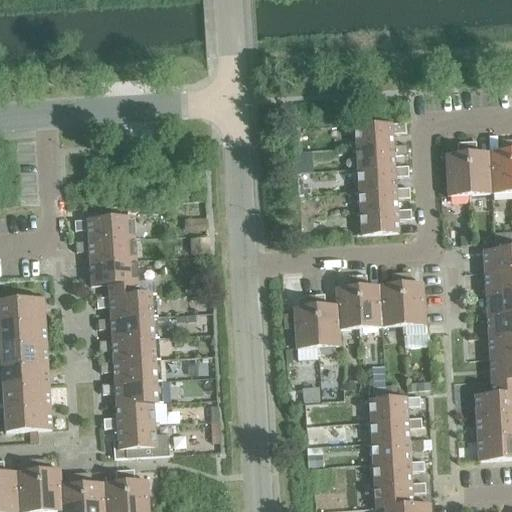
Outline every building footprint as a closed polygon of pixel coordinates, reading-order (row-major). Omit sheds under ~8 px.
[(353,129),(354,151),(393,149),(392,148),(392,137),(405,136),(404,126),(353,129)] [(500,155),(488,155),(490,196),(511,195),(508,142),(499,143),(500,155)] [(475,144),(465,145),(469,197),(490,196),(488,155),(475,156),(475,144)] [(469,197),(465,145),(456,145),(457,157),(444,158),(446,199),(469,197)] [(354,151),(356,173),(394,170),(394,169),(393,158),(406,157),(405,147),(392,148),(393,149),(354,151)] [(311,155),(294,156),(295,177),(312,175),(311,155)] [(356,173),(357,194),(395,192),(395,191),(394,180),(407,179),(407,169),(394,169),(394,170),(356,173)] [(357,194),(359,216),(397,214),(397,213),(396,201),(409,200),(408,190),(395,191),(395,192),(357,194)] [(397,214),(359,216),(360,238),(398,236),(397,223),(410,222),(410,212),(397,213),(397,214)] [(86,233),(87,244),(91,244),(92,245),(134,242),(133,219),(73,223),(74,234),(86,233)] [(205,221),(185,222),(186,238),(206,237),(205,221)] [(511,234),(493,236),(494,247),(511,245),(511,234)] [(473,237),(459,238),(460,249),(461,249),(474,248),(473,237)] [(88,254),(88,266),(93,266),(93,267),(135,264),(134,242),(92,245),(91,244),(87,244),(74,245),(75,255),(88,254)] [(206,243),(189,244),(190,257),(207,256),(206,243)] [(511,251),(481,254),(483,275),(487,275),(487,276),(511,274),(511,251)] [(107,287),(108,299),(108,300),(137,299),(137,297),(135,264),(93,267),(93,266),(88,266),(90,289),(107,287)] [(483,275),(484,296),(488,296),(488,297),(511,295),(511,274),(487,276),(487,275),(483,275)] [(390,288),(378,289),(380,330),(402,328),(399,275),(390,276),(390,288)] [(408,275),(399,275),(402,328),(404,328),(404,338),(425,337),(422,286),(409,287),(408,275)] [(334,292),(335,308),(335,313),(336,313),(337,332),(338,332),(359,331),(356,278),(346,279),(347,291),(334,292)] [(365,278),(356,278),(359,331),(380,330),(378,289),(366,290),(365,278)] [(484,296),(485,318),(490,318),(490,319),(511,317),(511,295),(488,297),(488,296),(484,296)] [(109,310),(109,321),(114,321),(114,322),(152,319),(150,297),(137,297),(137,299),(108,300),(108,299),(95,300),(96,311),(109,310)] [(317,350),(314,297),(304,298),(305,310),(292,311),(295,352),(317,350)] [(323,297),(314,297),(317,350),(339,349),(338,332),(337,332),(336,313),(335,313),(335,308),(324,309),(323,297)] [(0,303),(0,325),(1,325),(2,326),(40,324),(40,325),(44,324),(43,301),(0,303)] [(485,318),(487,340),(491,339),(491,340),(511,339),(511,317),(490,319),(490,318),(485,318)] [(110,332),(110,343),(115,343),(153,341),(152,319),(114,322),(114,321),(109,321),(97,322),(97,332),(110,332)] [(0,325),(0,346),(3,347),(3,348),(41,345),(41,346),(46,346),(44,324),(40,325),(40,324),(2,326),(1,325),(0,325)] [(487,340),(488,361),(492,361),(492,362),(511,360),(511,339),(491,340),(491,339),(487,340)] [(111,353),(112,364),(116,364),(116,365),(154,362),(153,341),(115,343),(110,343),(98,344),(99,354),(111,353)] [(0,346),(0,368),(4,368),(4,369),(43,367),(43,368),(47,368),(46,346),(41,346),(41,345),(3,348),(3,347),(0,346)] [(488,361),(489,383),(494,383),(511,382),(511,360),(492,362),(492,361),(488,361)] [(112,375),(113,386),(118,386),(156,384),(154,362),(116,365),(116,364),(112,364),(99,365),(100,375),(112,375)] [(0,368),(0,373),(1,390),(6,390),(6,391),(44,388),(44,389),(48,389),(47,368),(43,368),(43,367),(4,369),(4,368),(0,368)] [(473,398),(474,419),(479,419),(511,417),(511,382),(494,383),(489,383),(490,397),(473,398)] [(353,383),(342,383),(342,392),(353,392),(353,383)] [(114,396),(114,408),(119,407),(119,408),(152,406),(152,407),(157,406),(156,384),(118,386),(113,386),(101,387),(101,397),(114,396)] [(429,385),(415,386),(415,394),(430,393),(429,385)] [(415,386),(405,386),(405,395),(415,395),(415,394),(415,386)] [(1,390),(2,412),(7,411),(7,412),(45,410),(45,411),(50,411),(48,389),(44,389),(44,388),(6,391),(6,390),(1,390)] [(396,388),(384,389),(385,397),(396,397),(396,388)] [(384,389),(372,389),(372,398),(384,397),(384,389)] [(318,390),(301,390),(302,405),(319,404),(318,390)] [(367,402),(368,425),(407,422),(406,410),(419,409),(418,399),(367,402)] [(102,432),(116,431),(116,430),(154,427),(152,407),(152,406),(119,408),(119,407),(114,408),(115,421),(102,421),(102,432)] [(216,408),(209,409),(210,424),(217,424),(216,408)] [(7,411),(2,412),(4,435),(29,433),(37,433),(51,432),(50,411),(45,411),(45,410),(7,412),(7,411)] [(474,419),(475,441),(480,440),(480,441),(511,438),(511,417),(479,419),(474,419)] [(368,425),(370,446),(408,444),(408,443),(407,432),(420,431),(420,421),(407,422),(368,425)] [(217,424),(210,424),(211,445),(218,444),(217,424)] [(116,430),(116,431),(116,442),(112,443),(113,462),(132,461),(168,459),(167,437),(154,438),(154,427),(116,430)] [(37,433),(29,433),(30,446),(38,445),(37,433)] [(480,440),(475,441),(477,464),(511,461),(511,438),(480,441),(480,440)] [(370,446),(371,468),(409,465),(409,453),(422,452),(421,442),(408,443),(408,444),(370,446)] [(322,458),(306,459),(307,470),(322,469),(322,458)] [(39,511),(60,511),(60,494),(61,494),(60,489),(59,473),(46,473),(46,461),(36,462),(39,511)] [(17,511),(39,511),(36,462),(27,462),(28,475),(15,475),(17,511)] [(0,511),(17,511),(15,475),(3,476),(2,464),(0,464),(0,511)] [(371,468),(373,489),(411,487),(411,486),(410,475),(423,474),(422,464),(409,465),(371,468)] [(115,486),(103,487),(104,511),(125,511),(123,473),(114,474),(115,486)] [(133,473),(123,473),(125,511),(148,511),(146,484),(133,485),(133,473)] [(90,475),(80,476),(82,511),(104,511),(103,487),(90,487),(90,475)] [(60,511),(82,511),(80,476),(71,476),(72,489),(60,489),(61,494),(60,494),(60,511)] [(374,511),(383,511),(387,511),(387,510),(412,508),(411,496),(424,496),(424,485),(411,486),(411,487),(373,489),(374,511)]
